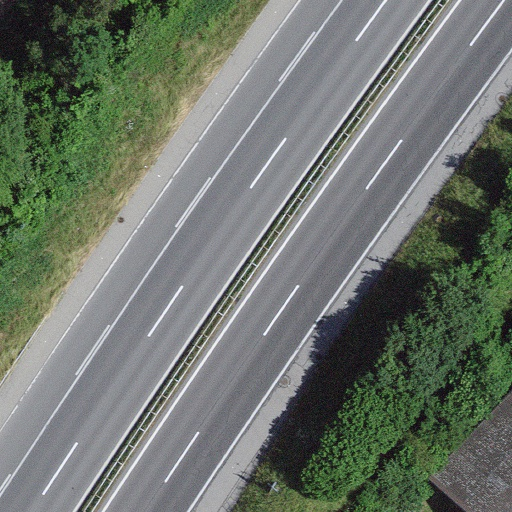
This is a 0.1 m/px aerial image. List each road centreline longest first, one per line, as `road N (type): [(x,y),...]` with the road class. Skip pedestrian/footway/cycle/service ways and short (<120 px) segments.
road 1 (motorway): [(143,511),(503,0)]
road 2 (motorway): [(384,0),(31,511)]
